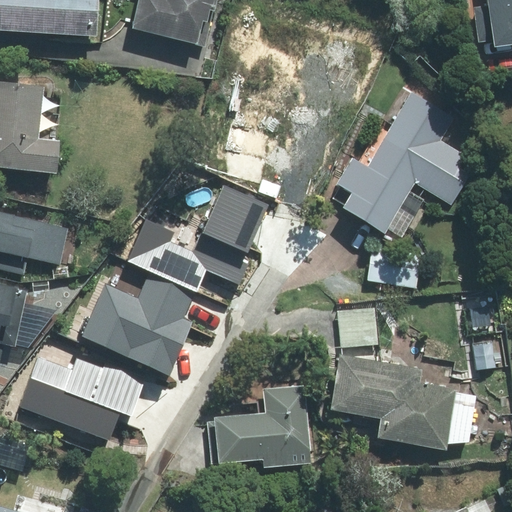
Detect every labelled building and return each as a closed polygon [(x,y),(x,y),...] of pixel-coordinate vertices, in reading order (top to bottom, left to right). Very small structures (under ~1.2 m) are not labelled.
[(93,0),(0,0),(0,27),(91,33),(93,0)] [(133,0),(127,27),(192,42),(197,20),(202,21),(206,9),(212,10),(213,0),(133,0)] [(250,33),(211,152),(224,156),(217,177),(259,191),(305,52),(250,33)] [(0,79),(0,163),(49,170),(53,138),(32,135),(39,85),(0,79)] [(451,118),(408,92),(364,165),(348,155),(331,182),(346,191),(337,205),(380,232),(451,118)] [(203,230),(248,250),(268,205),(223,185),(203,230)] [(0,214),(0,253),(55,265),(63,228),(0,214)] [(174,232),(145,219),(127,259),(195,289),(204,269),(240,285),(253,255),(200,232),(192,250),(170,241),(174,232)] [(414,288),(420,255),(371,246),(365,279),(414,288)] [(137,301),(106,287),(83,336),(169,374),(193,321),(182,316),(192,294),(149,275),(137,301)] [(375,310),(330,311),(330,345),(375,345),(375,310)] [(18,407),(109,440),(118,415),(126,418),(141,376),(79,354),(73,370),(36,356),(18,407)] [(396,374),(333,367),(327,420),(383,427),(380,455),(443,462),(450,398),(394,392),(396,374)] [(263,419),(212,419),(212,466),(307,467),(307,393),(264,393),(263,419)]
